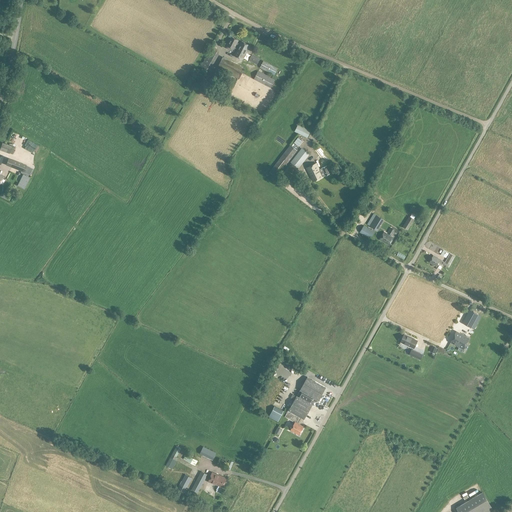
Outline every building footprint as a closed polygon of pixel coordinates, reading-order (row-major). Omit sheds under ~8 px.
[(234,49),(234,48),(237,49),(239,44),(237,43),(238,40),(231,36),(227,45),(227,46),(226,48),(232,52),(233,49),(234,49)] [(239,44),(237,49),(233,55),(242,60),(247,51),(250,45),(241,41),(239,44)] [(211,48),(201,65),(210,70),(220,53),(211,48)] [(252,54),(249,60),(257,65),(260,59),(252,54)] [(223,56),(217,68),(239,79),(245,68),(223,56)] [(263,60),(260,68),(274,75),(278,68),(263,60)] [(258,71),(254,79),(271,88),(275,79),(258,71)] [(210,79),(209,82),(214,84),(219,74),(214,72),(211,77),(210,76),(209,78),(210,79)] [(298,125),(295,131),(298,133),(306,137),(309,131),(298,125)] [(297,138),(294,143),(298,146),(302,142),(297,138)] [(276,177),(296,151),(289,146),(269,172),(276,177)] [(302,148),(291,162),(298,167),(309,154),(302,148)] [(9,159),(6,165),(25,172),(27,166),(9,159)] [(298,167),(291,162),(283,172),(290,179),(299,168),(298,167)] [(330,174),(328,169),(327,166),(320,170),(317,163),(307,168),(313,181),(330,174)] [(23,174),(18,185),(25,189),(30,177),(23,174)] [(384,219),(375,215),(373,214),(367,224),(369,225),(369,226),(377,230),(384,219)] [(409,216),(403,226),(408,230),(414,220),(409,216)] [(363,225),(360,232),(370,239),(374,231),(363,225)] [(384,232),(379,240),(389,245),(394,237),(391,236),(392,234),(395,230),(391,228),(388,232),(390,233),(389,235),(384,232)] [(445,262),(440,260),(438,263),(442,265),(443,264),(445,266),(446,264),(450,265),(455,256),(450,253),(445,262)] [(438,263),(440,260),(441,259),(433,255),(430,262),(437,266),(438,263)] [(474,329),(480,316),(469,310),(462,322),(474,329)] [(456,331),(450,342),(463,349),(469,338),(456,331)] [(403,334),(400,342),(414,348),(417,341),(403,334)] [(423,355),(412,350),(410,355),(420,360),(423,355)] [(295,400),(288,410),(302,418),(304,419),(312,404),(314,401),(315,402),(317,401),(317,400),(318,401),(325,387),(307,377),(297,396),(295,400)] [(274,407),(268,417),(277,422),(283,411),(274,407)] [(302,418),(288,410),(285,417),(295,422),(299,424),(302,418)] [(295,422),(290,430),(299,435),(304,427),(299,424),(295,422)] [(165,466),(172,469),(174,465),(177,458),(176,458),(177,457),(181,448),(176,446),(174,450),(172,454),(171,456),(170,457),(169,459),(168,462),(166,465),(165,466)] [(203,446),(199,454),(213,460),(216,453),(203,446)] [(187,455),(185,459),(195,465),(198,461),(187,455)] [(228,460),(225,467),(231,470),(234,462),(228,460)] [(201,471),(191,489),(197,493),(208,475),(201,471)] [(208,482),(219,486),(223,487),(227,478),(212,472),(208,482)] [(185,474),(176,489),(184,493),(192,478),(185,474)] [(482,492),(456,507),(458,511),(487,511),(492,509),(482,492)]
